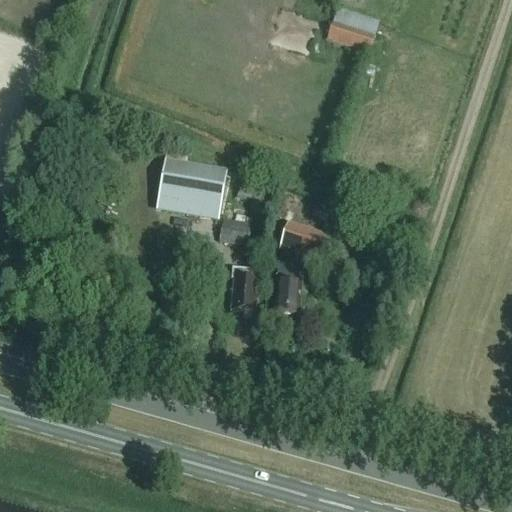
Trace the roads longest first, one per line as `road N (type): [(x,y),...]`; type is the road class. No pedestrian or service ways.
road 1 (unclassified): [(511,511),(0,365)]
road 2 (track): [(350,463),(507,0)]
road 3 (secondary): [(360,511),(0,409)]
